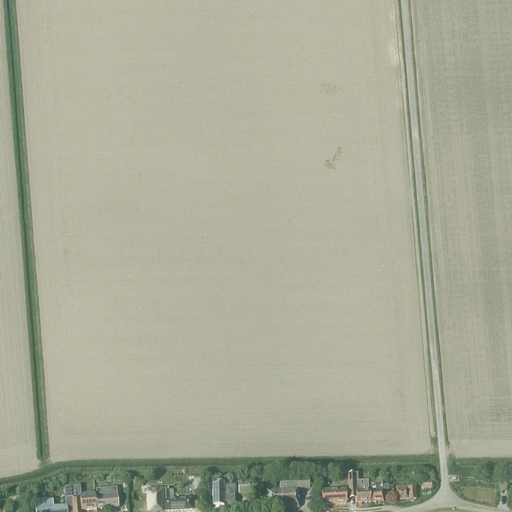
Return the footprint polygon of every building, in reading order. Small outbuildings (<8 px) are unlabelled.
[(367,482),(358,482),(357,474),(347,475),(348,495),(355,495),(356,504),(370,503),(369,491),(368,491),(367,482)] [(431,489),(430,482),(430,478),(424,478),(425,483),(422,483),(422,490),(431,489)] [(298,489),(309,489),(309,480),(279,481),(279,490),(266,491),(267,510),(298,509),(298,489)] [(236,506),(235,486),(225,486),(225,481),(216,481),(216,486),(212,486),(212,507),(223,507),(223,506),(236,506)] [(249,495),(249,481),(238,481),(238,495),(249,495)] [(382,491),(388,490),(387,486),(381,486),(381,481),(370,481),(370,488),(371,503),(383,502),(382,491)] [(396,501),(415,500),(415,488),(406,488),(406,486),(395,487),(396,501)] [(96,510),(95,498),(95,496),(80,497),(79,488),(70,489),(70,495),(65,495),(66,507),(53,508),(52,501),(45,501),(45,503),(34,504),(34,511),(80,511),(81,511),(96,510)] [(96,510),(118,508),(116,489),(95,491),(96,498),(95,498),(96,510)] [(198,502),(192,502),(191,499),(168,501),(168,489),(146,490),(147,511),(165,511),(198,510),(198,502)] [(321,506),(346,505),(345,489),(321,491),(321,506)]
